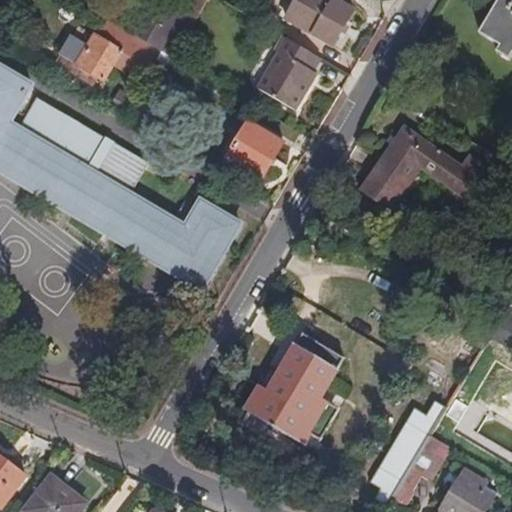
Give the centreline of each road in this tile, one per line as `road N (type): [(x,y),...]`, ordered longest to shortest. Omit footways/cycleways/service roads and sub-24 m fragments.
road 1 (residential): [(137,461),(433,0)]
road 2 (residential): [(0,398),(137,461)]
road 3 (residential): [(137,461),(256,511)]
